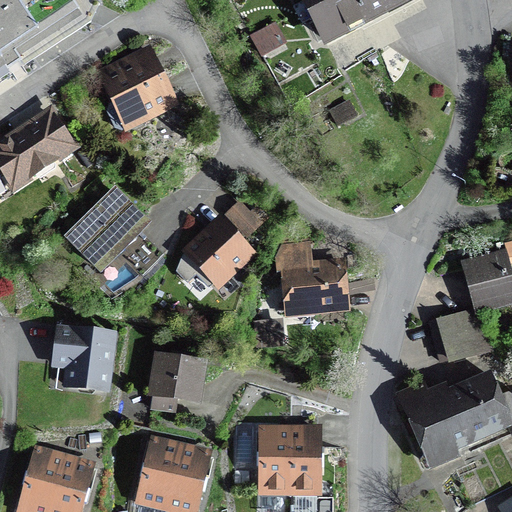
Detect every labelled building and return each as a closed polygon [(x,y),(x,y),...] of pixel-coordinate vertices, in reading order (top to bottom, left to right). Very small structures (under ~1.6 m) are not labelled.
[(0,0),(0,67),(4,65),(6,69),(14,64),(103,10),(96,0),(0,0)] [(300,0),(326,48),(418,0),(300,0)] [(260,56),(282,44),(272,26),(250,38),(260,56)] [(125,129),(171,106),(147,55),(100,77),(114,106),(109,108),(107,114),(114,129),(120,131),(125,129)] [(297,107),(308,122),(330,105),(319,91),(297,107)] [(72,150),(51,118),(49,115),(0,146),(0,176),(2,175),(11,190),(72,150)] [(131,238),(144,225),(116,196),(102,209),(100,207),(81,226),(83,228),(68,242),(96,271),(108,260),(134,242),(131,238)] [(247,216),(237,205),(225,216),(246,238),(264,221),(254,210),(247,216)] [(249,256),(239,245),(221,227),(214,234),(210,231),(185,254),(213,284),(224,273),(227,277),(249,256)] [(511,298),(501,258),(465,268),(477,311),(511,301),(511,298)] [(290,314),(343,309),(339,267),(286,272),(290,314)] [(447,362),(488,350),(477,311),(436,323),(447,362)] [(281,325),(255,325),(256,348),(282,347),(281,325)] [(105,393),(111,338),(57,332),(52,366),(67,368),(65,388),(105,393)] [(176,400),(194,403),(200,367),(183,364),(184,358),(171,355),(170,362),(157,360),(150,410),(174,414),(176,400)] [(396,397),(424,460),(511,422),(511,393),(499,399),(490,380),(430,406),(421,386),(396,397)] [(322,456),(317,456),(317,433),(297,432),(281,432),(260,432),(260,456),(255,456),(255,470),(260,470),(260,494),(288,499),(316,494),(316,470),(322,470),(322,456)] [(206,456),(190,452),(171,448),(152,443),(146,467),(141,465),(138,479),(143,480),(137,503),(175,511),(193,511),(198,493),(203,494),(206,481),(201,480),(206,456)] [(90,468),(71,463),(55,459),(35,453),(29,476),(24,475),(21,488),(25,489),(19,511),(77,511),(79,504),(84,506),(88,493),(83,491),(90,468)]
